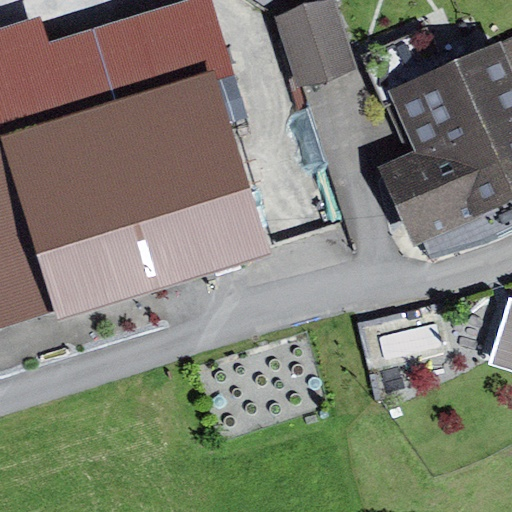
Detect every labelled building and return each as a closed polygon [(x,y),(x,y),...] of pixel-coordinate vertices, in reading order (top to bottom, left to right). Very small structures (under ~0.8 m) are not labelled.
[(334,5),(274,24),(296,93),(356,74),(334,5)] [(0,51),(0,151),(215,85),(230,81),(208,10),(43,61),(37,40),(0,51)] [(511,77),(500,52),(446,76),(426,31),(360,60),(384,114),(394,110),(417,162),(383,177),(417,253),(511,210),(511,77)] [(511,46),(500,52),(511,77),(511,46)] [(0,151),(0,357),(274,269),(249,187),(232,139),(215,85),(0,151)] [(316,112),(232,139),(249,187),(332,159),(316,112)] [(511,305),(491,371),(511,376),(511,305)]
